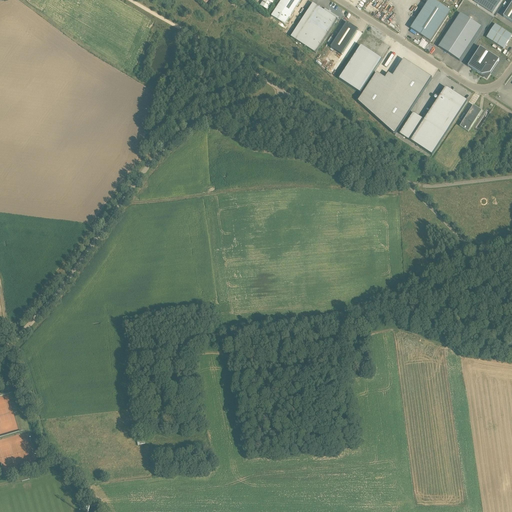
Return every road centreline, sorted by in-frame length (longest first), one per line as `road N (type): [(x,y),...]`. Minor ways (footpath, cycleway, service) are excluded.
road 1 (unclassified): [(0,353),(178,134),(245,103),(288,94)]
road 2 (unclassified): [(511,305),(481,258),(360,136),(288,94)]
road 3 (track): [(123,199),(286,186),(395,193),(407,183)]
road 4 (track): [(154,437),(153,474),(82,479),(46,438),(11,342)]
road 5 (track): [(288,94),(129,0)]
road 6 (unclassified): [(484,89),(339,0)]
road 7 (track): [(511,361),(460,351),(409,326),(355,334)]
